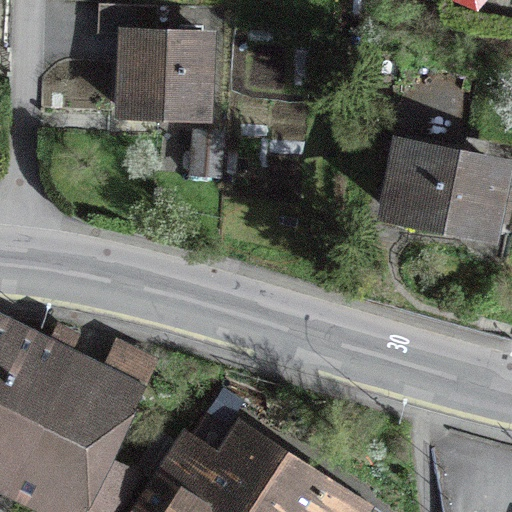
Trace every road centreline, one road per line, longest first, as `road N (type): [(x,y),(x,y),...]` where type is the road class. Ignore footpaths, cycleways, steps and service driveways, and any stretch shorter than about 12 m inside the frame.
road 1 (primary): [(511,401),(215,309),(27,271)]
road 2 (residential): [(27,271),(19,0)]
